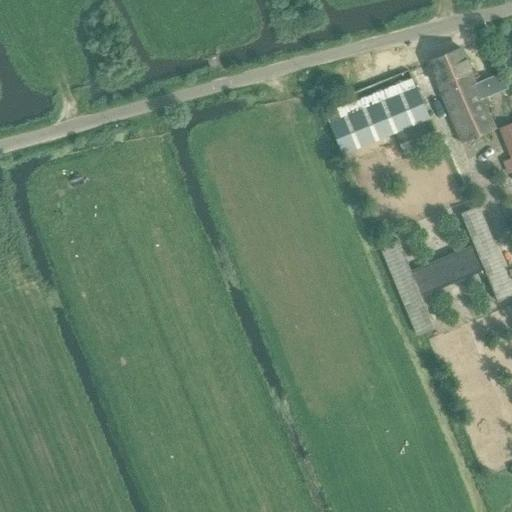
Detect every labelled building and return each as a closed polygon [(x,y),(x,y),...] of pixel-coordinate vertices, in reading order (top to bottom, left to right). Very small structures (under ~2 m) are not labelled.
[(428,63),(461,144),(495,129),(482,100),(506,89),(500,74),(475,84),(461,49),(428,63)] [(416,88),(329,124),(342,155),(429,119),(416,88)] [(439,143),(429,120),(395,134),(405,157),(439,143)] [(511,172),(511,124),(499,130),(510,159),(503,162),(508,174),(511,172)] [(380,247),(417,336),(434,329),(420,296),(483,270),(496,303),(511,296),(511,293),(476,207),(460,214),(473,246),(410,272),(397,240),(380,247)]
